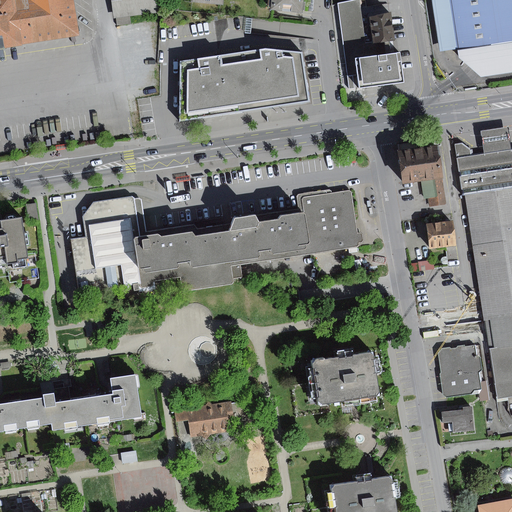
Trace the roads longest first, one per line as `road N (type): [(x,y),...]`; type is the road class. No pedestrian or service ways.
road 1 (residential): [(444,511),(376,124)]
road 2 (primary): [(0,184),(376,124)]
